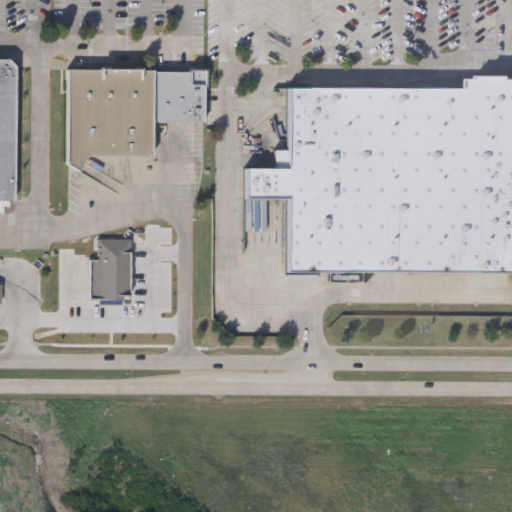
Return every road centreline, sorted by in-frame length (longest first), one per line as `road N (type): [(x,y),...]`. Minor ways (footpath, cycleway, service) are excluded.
road 1 (secondary): [(511,363),(0,362)]
road 2 (secondary): [(0,385),(197,387)]
road 3 (secondary): [(314,388),(511,389)]
